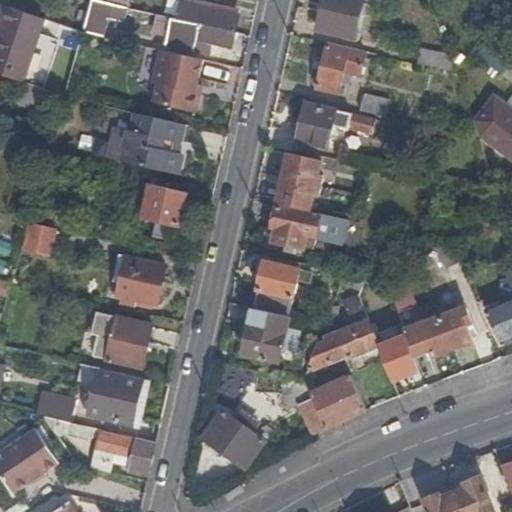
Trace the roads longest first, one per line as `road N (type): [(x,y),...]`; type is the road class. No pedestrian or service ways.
road 1 (residential): [(274,0),(162,511)]
road 2 (primary): [(279,511),(333,479),(511,413)]
